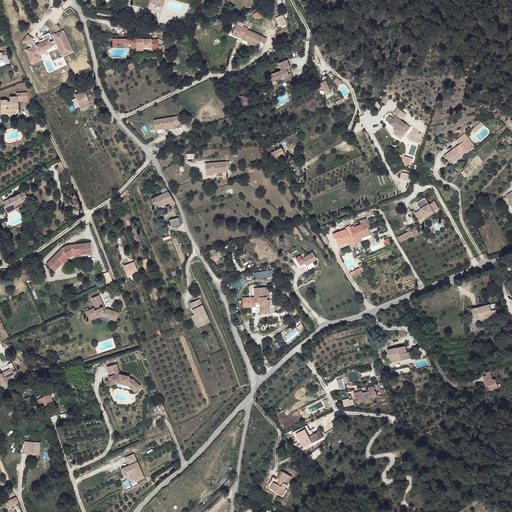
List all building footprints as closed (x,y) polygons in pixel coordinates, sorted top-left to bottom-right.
[(268,12),(277,7),(275,3),(266,9),(268,12)] [(255,19),(262,15),(259,10),(253,14),(255,19)] [(279,27),(287,25),(284,14),(276,17),(279,27)] [(263,37),(247,30),(248,28),(243,26),(242,28),(236,25),(233,33),(239,35),(244,37),(243,39),(259,46),(263,37)] [(34,38),(28,34),(23,41),(29,45),(30,44),(31,45),(32,47),(31,48),(29,52),(33,53),(32,56),(37,58),(39,53),(46,49),(45,48),(48,46),(49,48),(57,44),(61,53),(69,49),(65,42),(67,41),(63,33),(58,35),(59,37),(57,38),(56,36),(55,35),(51,37),(51,35),(44,38),(47,43),(38,47),(36,44),(32,41),(34,38)] [(131,43),(131,39),(113,38),(113,48),(118,48),(118,43),(131,43)] [(158,46),(158,40),(152,40),(152,39),(131,39),(131,43),(131,47),(136,48),(136,51),(144,51),(144,48),(152,48),(152,50),(158,50),(158,46)] [(69,49),(61,53),(63,56),(72,52),(67,41),(65,42),(69,49)] [(29,52),(31,48),(26,50),(32,64),(42,59),(40,55),(47,51),(46,49),(39,53),(37,58),(32,56),(33,53),(29,52)] [(8,57),(0,58),(0,66),(10,64),(8,57)] [(294,81),(291,73),(289,74),(286,69),(290,67),(287,60),(278,63),(281,70),(269,75),(272,81),(284,77),(287,84),(294,81)] [(136,68),(132,62),(127,65),(129,67),(130,70),(136,68)] [(332,92),(325,80),(313,87),(316,92),(323,88),(327,95),(332,92)] [(94,100),(91,93),(93,92),(91,89),(89,90),(89,89),(81,93),(86,104),(94,100)] [(19,109),(18,101),(23,101),(23,102),(28,102),(27,92),(16,93),(16,96),(10,97),(10,101),(7,101),(7,100),(1,100),(1,106),(1,114),(6,114),(6,111),(11,110),(11,109),(15,109),(19,109)] [(386,103),(390,98),(385,94),(381,100),(386,103)] [(233,113),(225,100),(221,102),(229,115),(233,113)] [(411,128),(399,119),(400,118),(404,113),(398,108),(394,113),(396,115),(393,119),(390,116),(386,120),(397,128),(395,130),(400,134),(402,132),(405,135),(411,128)] [(179,124),(178,116),(154,120),(155,130),(175,127),(175,125),(179,124)] [(474,133),(480,128),(478,125),(472,130),(474,133)] [(511,144),(511,136),(507,131),(499,139),(504,144),(505,143),(509,147),(511,144)] [(453,162),(472,147),(466,140),(468,138),(465,134),(456,140),(460,144),(444,156),(447,160),(450,158),(453,162)] [(474,146),(468,138),(466,140),(472,147),(474,146)] [(274,158),(284,153),(281,148),(271,153),(274,158)] [(275,161),(286,155),(284,153),(274,158),(275,161)] [(230,170),(230,162),(205,164),(206,173),(227,171),(226,170),(230,170)] [(67,173),(63,167),(62,167),(61,167),(57,169),(60,176),(67,173)] [(400,178),(410,180),(411,174),(402,172),(400,178)] [(176,203),(168,191),(166,187),(160,190),(162,194),(151,199),(153,204),(157,203),(158,206),(169,202),(170,205),(176,203)] [(15,206),(24,201),(23,199),(27,197),(25,191),(3,202),(4,202),(5,205),(4,206),(6,211),(10,209),(11,211),(17,209),(15,206)] [(433,212),(438,208),(434,201),(429,204),(428,204),(420,209),(421,210),(415,213),(420,220),(425,217),(434,212),(433,212)] [(180,224),(178,217),(170,220),(171,226),(180,224)] [(370,233),(368,227),(369,227),(367,222),(354,227),(354,226),(350,227),(355,242),(356,243),(360,241),(359,239),(362,238),(366,236),(366,234),(370,233)] [(355,242),(349,226),(345,228),(346,229),(333,234),(334,239),(336,238),(339,246),(348,242),(350,241),(351,244),(355,242)] [(413,236),(412,234),(415,232),(416,234),(419,233),(415,226),(412,228),(410,227),(406,229),(408,232),(397,237),(400,242),(410,237),(413,236)] [(330,243),(321,228),(318,230),(327,245),(330,243)] [(92,253),(91,242),(68,245),(63,247),(47,264),(54,271),(63,263),(66,259),(65,258),(67,256),(72,254),(74,253),(75,255),(80,254),(92,253)] [(216,252),(214,249),(209,251),(215,262),(219,259),(219,258),(216,252)] [(310,263),(317,259),(313,252),(302,259),(300,256),(296,258),(300,265),(305,263),(306,266),(310,263)] [(135,261),(123,265),(126,276),(138,272),(135,261)] [(271,269),(254,272),(255,278),(272,275),(271,269)] [(113,282),(109,271),(102,274),(106,285),(113,282)] [(245,278),(230,280),(231,287),(246,285),(245,278)] [(267,299),(267,297),(268,297),(267,287),(254,288),(255,297),(242,298),(243,307),(256,307),(256,303),(260,302),(260,314),(270,313),(269,299),(267,299)] [(115,320),(118,313),(107,309),(104,310),(103,309),(102,307),(104,306),(99,295),(92,298),(97,309),(95,310),(94,308),(86,312),(90,320),(98,317),(102,316),(115,320)] [(210,322),(199,299),(190,303),(193,309),(192,309),(200,326),(210,322)] [(497,314),(496,309),(491,311),(490,305),(472,309),(474,318),(480,317),(480,315),(484,314),(485,317),(489,316),(489,318),(493,317),(493,315),(497,314)] [(200,326),(194,314),(191,315),(197,328),(200,326)] [(9,337),(1,322),(0,323),(0,330),(4,339),(9,337)] [(405,346),(387,350),(391,363),(410,358),(409,352),(407,352),(405,346)] [(119,371),(116,364),(107,367),(109,374),(119,371)] [(5,379),(13,374),(10,369),(1,373),(0,370),(0,383),(1,385),(6,382),(5,379)] [(136,382),(133,379),(129,378),(129,376),(120,374),(119,376),(115,375),(108,377),(110,385),(118,383),(128,385),(131,388),(136,382)] [(498,388),(495,379),(493,380),(491,374),(487,376),(483,377),(486,387),(489,386),(490,391),(498,388)] [(344,384),(342,378),(337,379),(341,392),(347,390),(344,384)] [(135,392),(140,386),(136,382),(131,388),(135,392)] [(372,398),(377,396),(376,391),(375,391),(374,387),(368,388),(369,392),(363,393),(362,391),(354,393),(356,399),(358,398),(359,403),(364,402),(365,404),(373,402),(372,398)] [(49,402),(53,401),(49,394),(37,399),(41,408),(50,404),(49,402)] [(321,427),(330,424),(328,419),(319,422),(321,427)] [(304,448),(323,437),(320,431),(309,436),(305,429),(296,433),(304,448)] [(39,455),(40,442),(25,441),(24,454),(28,454),(28,451),(33,452),(33,454),(39,455)] [(144,478),(137,462),(129,465),(121,469),(125,477),(133,473),(136,481),(144,478)] [(292,477),(282,471),(277,478),(274,476),(268,486),(276,491),(275,492),(282,496),(292,477)]
